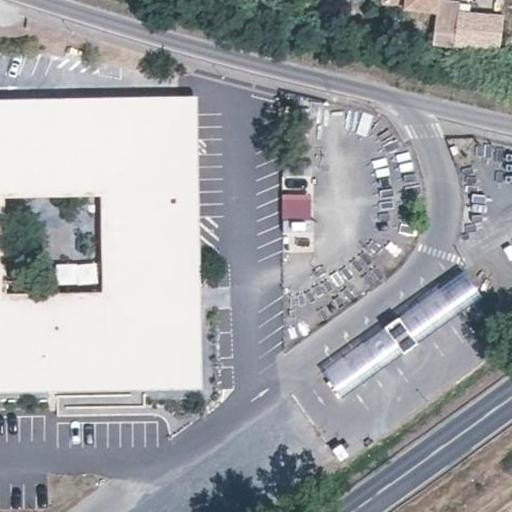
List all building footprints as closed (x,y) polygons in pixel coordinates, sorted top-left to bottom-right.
[(461,2),(448,0),(440,0),(440,4),(435,42),(456,44),(460,10),(461,2)] [(504,15),(460,10),(456,44),(500,50),(504,15)] [(0,384),(192,380),(188,106),(0,108),(0,384)] [(309,161),(283,162),(284,186),(310,185),(309,161)] [(309,192),(281,192),(281,216),(309,216),(309,192)] [(462,268),(398,314),(417,340),(456,312),(467,326),(491,309),(462,268)] [(398,314),(384,324),(403,351),(417,340),(398,314)] [(384,324),(323,368),(342,394),(403,351),(384,324)]
